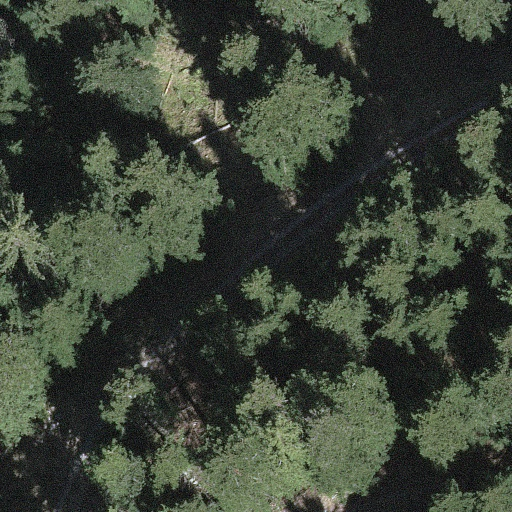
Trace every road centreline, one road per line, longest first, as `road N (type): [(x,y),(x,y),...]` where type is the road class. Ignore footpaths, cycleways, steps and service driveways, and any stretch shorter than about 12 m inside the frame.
road 1 (track): [(511,92),(280,233),(159,341),(77,466),(64,511)]
road 2 (track): [(356,511),(511,476)]
